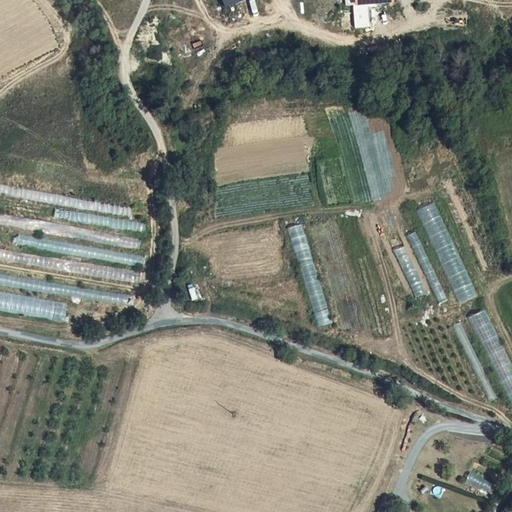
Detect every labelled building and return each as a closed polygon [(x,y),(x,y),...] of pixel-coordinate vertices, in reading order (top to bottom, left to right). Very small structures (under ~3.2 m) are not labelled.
[(368,3),(354,4),(356,27),(370,26),(368,3)] [(0,194),(131,219),(133,207),(0,182),(0,194)] [(0,208),(143,233),(145,221),(131,219),(0,196),(0,208)] [(417,210),(460,304),(479,296),(435,202),(417,210)] [(0,225),(138,250),(140,238),(0,213),(0,225)] [(301,225),(287,229),(319,328),(333,324),(301,225)] [(0,241),(143,267),(145,257),(0,230),(0,241)] [(407,237),(439,304),(447,300),(415,233),(407,237)] [(395,250),(416,297),(425,293),(404,246),(395,250)] [(0,248),(0,258),(136,282),(138,273),(0,248)] [(0,272),(0,283),(133,306),(135,296),(0,272)] [(0,290),(0,310),(64,322),(67,303),(0,290)] [(511,363),(485,309),(468,317),(511,406),(511,363)] [(461,322),(452,326),(489,402),(498,398),(461,322)] [(471,469),(465,481),(489,494),(495,481),(471,469)]
